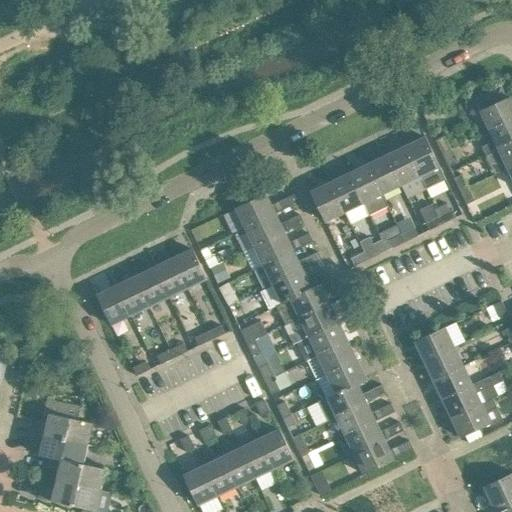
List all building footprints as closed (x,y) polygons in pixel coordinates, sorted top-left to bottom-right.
[(490,130),(511,119),(511,100),(510,97),(507,98),(501,86),(475,99),(483,117),(490,130)] [(486,155),(511,143),(511,119),(490,130),(495,141),(482,147),(486,155)] [(442,153),(451,149),(444,136),(436,140),(442,153)] [(440,167),(434,155),(426,137),(406,146),(426,188),(446,179),(440,167)] [(508,168),(511,166),(511,143),(486,155),(492,166),(496,174),(508,168)] [(407,197),(426,188),(406,146),(387,155),(401,185),(407,197)] [(442,153),(448,166),(457,162),(451,149),(442,153)] [(383,194),(401,185),(387,155),(368,164),(383,194)] [(388,206),(383,194),(368,164),(350,173),(364,203),(369,215),(388,206)] [(345,212),(364,203),(350,173),(331,182),(345,212)] [(460,191),(469,187),(462,174),(454,178),(460,191)] [(326,222),(345,212),(331,182),(311,192),(326,222)] [(460,191),(467,204),(475,200),(469,187),(460,191)] [(246,228),(276,213),(266,194),(236,208),(246,228)] [(283,210),(295,204),(291,195),(279,202),(283,210)] [(432,203),(420,209),(426,221),(426,222),(430,230),(443,223),(439,215),(438,216),(435,209),(432,203)] [(487,217),(483,209),(481,206),(470,212),(476,222),(487,217)] [(443,223),(456,217),(452,209),(439,215),(443,223)] [(255,247),(285,232),(276,213),(246,228),(255,247)] [(292,229),(304,223),(300,214),(288,220),(292,229)] [(419,235),(415,227),(410,217),(397,224),(402,233),(406,242),(419,235)] [(264,265),(294,251),(285,232),(255,247),(264,265)] [(301,247),(313,241),(309,233),(297,239),(301,247)] [(387,251),(406,242),(402,233),(392,238),(390,234),(381,239),(387,251)] [(364,251),(368,260),(387,251),(381,239),(373,243),(370,236),(360,241),(364,251)] [(207,279),(202,267),(193,249),(173,258),(188,288),(207,279)] [(264,265),(254,270),(263,288),(272,284),(273,284),(303,270),(294,251),(264,265)] [(355,266),(368,260),(364,251),(351,258),(355,266)] [(323,260),(318,252),(306,258),(309,265),(323,260)] [(169,297),(188,288),(173,258),(154,267),(169,297)] [(223,263),(211,269),(218,282),(230,277),(223,263)] [(150,306),(169,297),(154,267),(136,277),(150,306)] [(273,284),(260,291),(269,310),(277,306),(282,303),(312,289),(312,288),(303,270),(273,284)] [(321,284),(332,279),(328,270),(315,277),(319,285),(321,284)] [(131,315),(150,306),(136,277),(117,286),(131,315)] [(330,303),(321,285),(321,284),(319,285),(312,288),(312,289),(282,303),(277,306),(286,325),(330,303)] [(112,325),(131,315),(117,286),(97,295),(112,325)] [(229,306),(235,318),(244,314),(238,301),(229,306)] [(502,301),(493,305),(500,318),(508,314),(502,301)] [(309,337),(339,322),(330,303),(286,325),(278,328),(286,343),(292,340),(294,343),(298,341),(309,336),(309,337)] [(262,336),(268,334),(261,321),(241,330),(247,343),(262,336)] [(309,336),(298,341),(303,352),(314,347),(318,356),(348,341),(339,322),(309,337),(309,336)] [(212,339),(225,333),(221,325),(208,331),(212,339)] [(425,361),(454,347),(445,327),(415,341),(425,361)] [(199,346),(212,339),(208,331),(195,337),(199,346)] [(262,336),(247,343),(254,356),(262,352),(268,349),(262,336)] [(327,375),(357,360),(348,341),(318,356),(327,375)] [(174,358),(188,351),(184,343),(170,350),(174,358)] [(434,380),(463,366),(454,347),(425,361),(434,380)] [(170,350),(158,356),(162,364),(174,358),(170,350)] [(367,380),(366,379),(357,360),(327,375),(336,393),(357,383),(358,384),(367,380)] [(137,376),(151,369),(147,361),(133,367),(137,376)] [(267,364),(259,368),(266,381),(274,377),(267,364)] [(443,399),(472,384),(463,366),(434,380),(443,399)] [(452,418),(492,398),(499,395),(494,385),(503,381),(499,372),(472,384),(443,399),(452,418)] [(266,381),(272,395),(280,391),(274,377),(266,381)] [(319,402),(307,407),(316,426),(328,421),(337,416),(366,402),(358,384),(357,383),(336,393),(328,397),(319,402)] [(373,399),(386,393),(382,384),(369,390),(373,399)] [(493,398),(452,418),(461,437),(491,423),(492,426),(503,421),(496,407),(493,398)] [(32,431),(88,444),(93,423),(78,420),(81,407),(47,399),(44,413),(50,414),(48,422),(35,419),(32,431)] [(264,399),(256,403),(262,416),(270,412),(264,399)] [(285,401),(277,405),(283,418),(291,414),(288,407),(285,401)] [(346,435),(376,421),(366,402),(337,416),(346,435)] [(382,417),(395,412),(391,403),(378,409),(382,417)] [(245,408),(237,412),(243,425),(251,421),(245,408)] [(291,414),(283,418),(288,427),(291,425),(296,423),(291,414)] [(227,417),(218,421),(224,434),(233,430),(227,417)] [(355,454),(385,440),(376,421),(346,435),(355,454)] [(391,436),(404,430),(400,422),(387,428),(391,436)] [(208,426),(199,430),(205,443),(214,439),(208,426)] [(275,468),(294,459),(280,429),(260,439),(275,468)] [(83,465),(84,464),(88,444),(32,431),(29,443),(42,446),(40,455),(49,457),(49,456),(83,465)] [(189,435),(180,439),(187,452),(195,448),(189,435)] [(256,477),(275,468),(260,439),(241,448),(256,477)] [(355,454),(364,473),(364,474),(394,459),(385,440),(355,454)] [(401,455),(414,449),(409,440),(397,446),(401,455)] [(237,486),(256,477),(241,448),(223,457),(237,486)] [(84,464),(83,465),(49,456),(49,457),(46,469),(59,472),(57,480),(100,490),(105,469),(84,464)] [(218,496),(237,486),(223,457),(204,466),(218,496)] [(199,505),(218,496),(204,466),(184,475),(191,490),(199,505)] [(322,470),(311,475),(315,485),(327,480),(322,470)] [(494,506),(511,497),(511,473),(484,487),(494,506)] [(100,490),(57,480),(55,488),(42,485),(40,498),(83,508),(95,511),(97,511),(100,511),(107,511),(112,493),(100,490)] [(496,511),(511,511),(511,497),(494,506),(496,511)]
